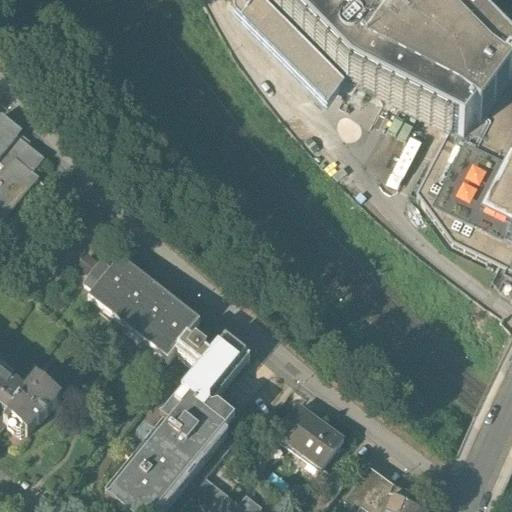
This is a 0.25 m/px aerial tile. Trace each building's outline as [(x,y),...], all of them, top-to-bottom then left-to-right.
[(271,0),(345,80),(447,135),(463,144),(511,82),(511,59),(495,42),(475,21),(490,0),(271,0)] [(511,276),(511,231),(480,216),(511,154),(511,82),(463,144),(447,135),(417,196),(451,248),(511,276)] [(20,137),(0,120),(0,226),(37,182),(30,177),(41,163),(16,141),(20,137)] [(511,154),(480,216),(511,231),(511,154)] [(199,328),(119,263),(110,274),(100,267),(82,289),(91,296),(87,301),(166,367),(175,358),(197,376),(161,420),(160,419),(158,421),(169,429),(106,505),(115,511),(161,511),(222,440),(237,422),(236,417),(229,410),(224,411),(220,416),(212,409),(213,408),(209,405),(244,363),(248,366),(249,364),(224,344),(209,361),(203,356),(206,354),(194,344),(192,347),(187,343),(199,328)] [(36,393),(0,364),(0,424),(10,433),(23,418),(44,435),(73,400),(47,379),(36,393)] [(342,446),(299,413),(277,442),(320,475),(342,446)] [(233,449),(222,440),(161,511),(255,511),(244,503),(237,511),(205,485),(233,449)] [(392,492),(370,476),(345,511),(346,511),(387,511),(390,506),(387,505),(392,492)] [(325,511),(343,489),(332,481),(308,511),(325,511)]
